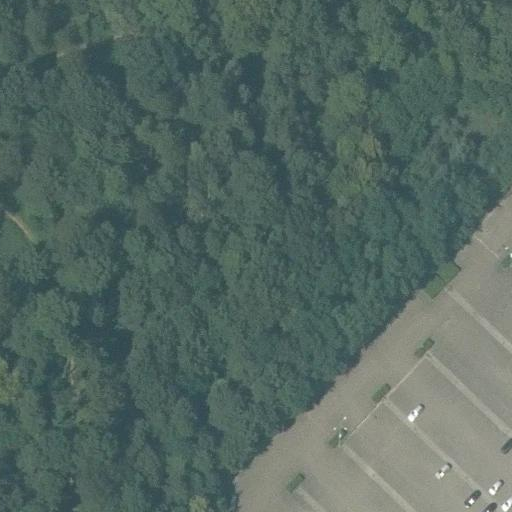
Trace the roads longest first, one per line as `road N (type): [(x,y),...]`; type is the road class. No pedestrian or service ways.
road 1 (track): [(310,0),(279,37),(258,86),(184,511)]
road 2 (track): [(73,511),(70,357),(51,277),(34,249)]
road 3 (track): [(0,99),(78,51),(143,33),(206,0)]
